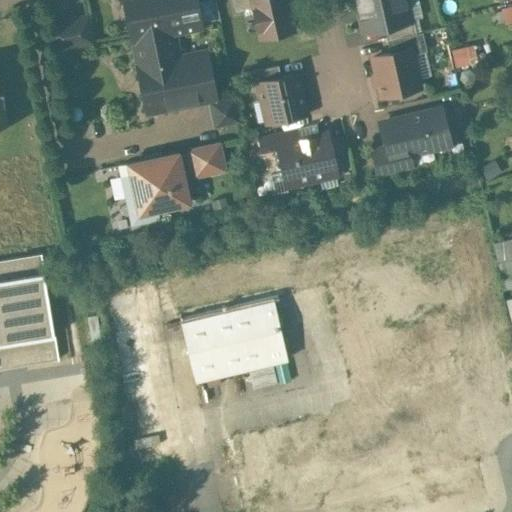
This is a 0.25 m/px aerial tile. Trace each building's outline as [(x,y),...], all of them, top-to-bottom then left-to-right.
[(124,0),(147,112),(208,100),(216,98),(206,50),(179,55),(175,31),(201,26),(195,0),(124,0)] [(233,0),(236,10),(253,6),(252,0),(233,0)] [(252,0),(253,6),(260,37),(293,29),(286,0),(252,0)] [(404,0),(372,0),(357,4),(363,31),(384,26),(410,21),(409,19),(404,0)] [(88,15),(48,23),(54,50),(93,43),(88,15)] [(410,21),(384,26),(387,39),(416,33),(413,18),(409,19),(410,21)] [(416,33),(387,39),(390,52),(410,48),(411,54),(427,51),(422,31),(416,33)] [(476,43),(453,47),(456,64),(480,60),(476,43)] [(390,52),(373,56),(382,95),(419,87),(411,54),(410,48),(390,52)] [(278,64),(243,72),(246,84),(258,82),(258,81),(281,76),(278,64)] [(281,76),(258,81),(258,82),(262,98),(265,97),(270,120),(306,112),(297,72),(281,76)] [(216,98),(208,100),(213,127),(240,122),(235,95),(216,98)] [(441,107),(388,119),(394,144),(385,146),(388,158),(408,153),(450,143),(448,138),(454,137),(448,110),(442,111),(441,107)] [(294,128),(259,136),(262,149),(277,146),(277,144),(296,139),(294,128)] [(296,139),(277,144),(277,146),(278,148),(275,152),(278,165),(282,168),(286,183),(338,172),(341,166),(340,160),(334,156),(333,157),(327,132),(296,139)] [(219,143),(189,149),(189,152),(193,168),(194,176),(225,169),(219,143)] [(385,146),(370,150),(377,176),(412,167),(408,153),(388,158),(385,146)] [(178,152),(159,156),(160,159),(147,162),(147,159),(128,163),(132,182),(135,181),(138,194),(131,195),(136,218),(158,213),(158,209),(189,202),(182,171),(193,168),(189,152),(179,155),(178,152)] [(433,213),(346,234),(350,248),(437,227),(433,213)] [(437,227),(350,248),(357,276),(357,278),(490,247),(483,216),(437,227)] [(346,234),(267,253),(277,295),(357,276),(350,248),(346,234)] [(357,278),(329,285),(339,325),(321,329),(336,389),(336,391),(472,358),(511,348),(511,332),(508,317),(506,307),(491,247),(490,247),(357,278)] [(0,367),(58,358),(41,252),(0,258),(0,367)] [(267,253),(169,277),(180,319),(277,295),(267,253)] [(134,288),(106,293),(138,467),(166,462),(134,288)] [(273,300),(181,322),(195,381),(288,359),(273,300)] [(472,358),(336,391),(336,389),(333,390),(336,404),(354,399),(357,409),(226,441),(243,511),(245,511),(476,456),(465,409),(483,405),(472,358)] [(489,511),(476,456),(245,511),(489,511)]
